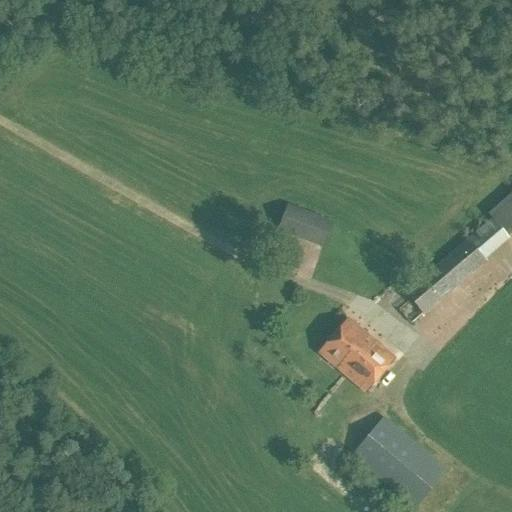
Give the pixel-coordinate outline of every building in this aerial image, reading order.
[(481,259),(508,237),(511,233),(511,202),(492,219),(494,220),(467,242),(405,294),(423,316),(485,264),(481,259)] [(286,205),(276,231),(322,249),(331,227),(332,222),(286,205)] [(347,378),(374,346),(347,323),(320,355),(347,378)] [(365,394),(392,361),(374,346),(347,378),(365,394)] [(414,511),(447,472),(384,420),(352,459),(414,511)]
